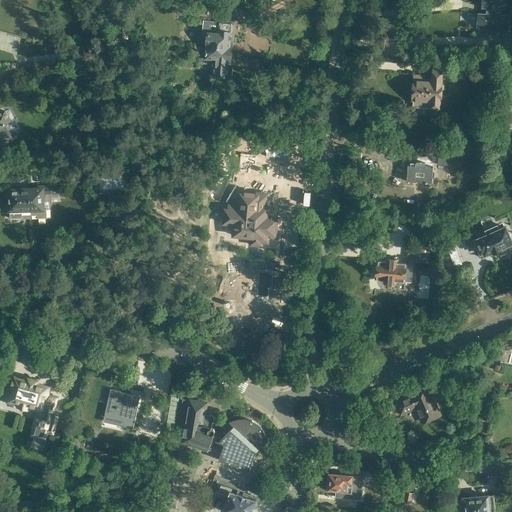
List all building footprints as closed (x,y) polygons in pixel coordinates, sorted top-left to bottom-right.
[(486,14),(501,15),(501,9),(506,9),(506,0),(482,0),(482,7),(487,8),(486,14)] [(200,8),(199,16),(207,17),(208,9),(200,8)] [(510,15),(501,15),(486,14),(478,13),(477,27),(479,27),(479,33),(506,35),(506,29),(509,29),(510,15)] [(205,48),(232,50),(233,42),(230,42),(231,31),(232,31),(233,30),(234,26),(233,25),(232,25),(232,23),(204,21),(204,32),(202,32),(199,33),(198,35),(198,39),(199,41),(201,43),(206,43),(205,48)] [(232,50),(205,48),(204,58),(199,57),(199,63),(207,64),(207,59),(213,60),(214,59),(216,59),(216,64),(214,64),(213,75),(227,76),(228,65),(230,65),(232,50)] [(442,76),(448,77),(449,65),(433,64),(432,79),(426,78),(426,75),(413,75),(413,80),(412,80),(412,92),(411,93),(411,98),(411,99),(413,99),(413,107),(430,108),(430,109),(440,109),(440,102),(442,102),(443,100),(443,95),(442,94),(443,82),(442,82),(442,76)] [(5,111),(0,113),(0,143),(0,144),(0,143),(0,142),(11,137),(5,125),(6,125),(5,123),(10,120),(5,111)] [(408,165),(407,181),(433,183),(434,167),(431,167),(432,163),(450,165),(451,153),(441,156),(426,154),(425,162),(417,162),(417,166),(408,165)] [(240,178),(252,179),(253,169),(257,169),(258,159),(242,158),(240,178)] [(32,189),(33,215),(37,215),(38,218),(47,218),(47,209),(45,209),(45,201),(52,201),(52,198),(65,198),(65,193),(64,187),(64,185),(37,185),(37,189),(32,189)] [(33,215),(32,189),(9,189),(9,218),(10,218),(10,219),(21,218),(21,219),(31,219),(31,215),(33,215)] [(240,212),(226,211),(225,225),(237,226),(237,232),(238,233),(238,238),(252,239),(251,247),(262,248),(262,244),(269,244),(269,239),(277,240),(279,219),(270,218),(271,207),(263,207),(264,202),(262,199),(259,199),(259,196),(255,196),(255,195),(245,194),(242,195),(240,212)] [(494,253),(501,250),(501,249),(502,248),(504,247),(511,243),(511,241),(508,234),(506,228),(500,231),(497,225),(485,230),(487,235),(475,240),(476,242),(480,254),(483,253),(485,256),(493,252),(494,253)] [(454,243),(440,247),(447,268),(461,263),(454,243)] [(409,244),(407,263),(398,263),(398,260),(386,259),(386,261),(378,261),(378,264),(377,264),(376,276),(377,276),(376,279),(383,280),(383,282),(396,284),(396,281),(412,282),(414,261),(428,262),(430,247),(420,246),(409,244)] [(27,380),(15,377),(11,388),(8,388),(6,398),(9,398),(8,401),(18,404),(18,406),(28,409),(28,407),(39,410),(34,427),(52,432),(57,415),(52,413),(57,398),(47,395),(49,387),(37,383),(37,381),(28,379),(27,380)] [(170,395),(182,396),(183,386),(172,384),(170,395)] [(417,407),(423,422),(441,414),(429,386),(419,391),(419,392),(415,394),(414,392),(411,394),(412,395),(397,402),(402,414),(417,407)] [(105,415),(135,422),(140,395),(111,389),(105,415)] [(219,460),(249,470),(256,452),(259,448),(264,453),(265,450),(266,448),(266,445),(267,443),(267,440),(266,435),(264,431),(261,427),(260,425),(258,424),(256,422),(254,421),(251,419),(248,419),(245,418),(242,418),(240,418),(233,419),(231,420),(229,421),(234,425),(223,438),(214,435),(215,433),(215,431),(215,430),(214,428),(212,428),(214,417),(212,415),(205,414),(207,402),(189,399),(183,399),(177,434),(184,436),(183,442),(209,451),(210,445),(216,447),(218,442),(224,444),(219,460)] [(164,446),(160,467),(175,470),(178,449),(164,446)] [(326,488),(328,490),(347,492),(348,491),(351,491),(353,475),(343,475),(343,473),(335,472),(335,474),(329,473),(329,481),(326,482),(326,488)] [(228,499),(223,511),(226,511),(252,511),(256,500),(252,498),(253,496),(243,492),(245,485),(229,480),(216,475),(210,492),(213,493),(228,499)] [(251,487),(257,489),(260,482),(253,480),(251,487)] [(270,486),(271,484),(261,480),(258,488),(269,492),(270,489),(269,489),(270,486)] [(455,511),(495,511),(494,495),(480,496),(463,498),(464,500),(454,500),(455,511)]
